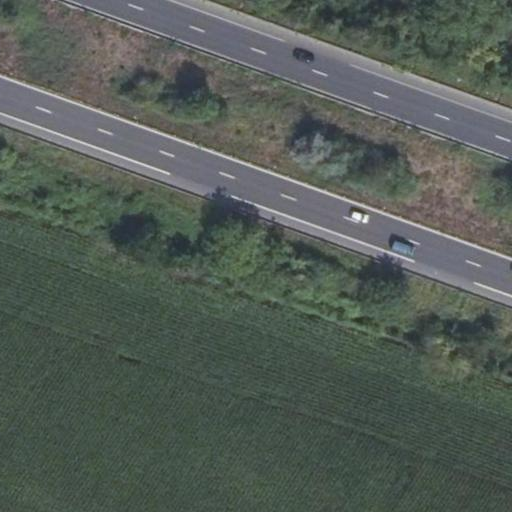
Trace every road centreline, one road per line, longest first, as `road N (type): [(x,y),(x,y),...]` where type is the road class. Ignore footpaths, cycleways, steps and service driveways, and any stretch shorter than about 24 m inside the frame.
road 1 (motorway): [(0,94),(511,278)]
road 2 (motorway): [(511,147),(106,0)]
